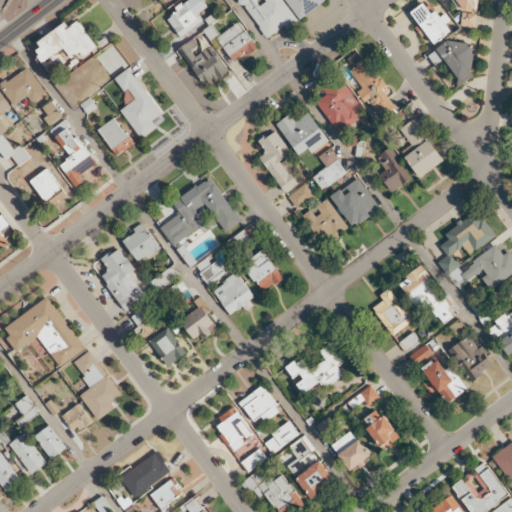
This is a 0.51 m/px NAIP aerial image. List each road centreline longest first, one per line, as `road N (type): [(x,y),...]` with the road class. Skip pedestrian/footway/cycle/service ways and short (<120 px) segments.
road 1 (residential): [(37,511),(486,171),(504,0)]
road 2 (residential): [(447,452),(110,0)]
road 3 (residential): [(0,290),(384,0)]
road 4 (residential): [(245,511),(0,185)]
road 5 (residential): [(511,206),(356,0)]
road 6 (residential): [(366,511),(511,402)]
